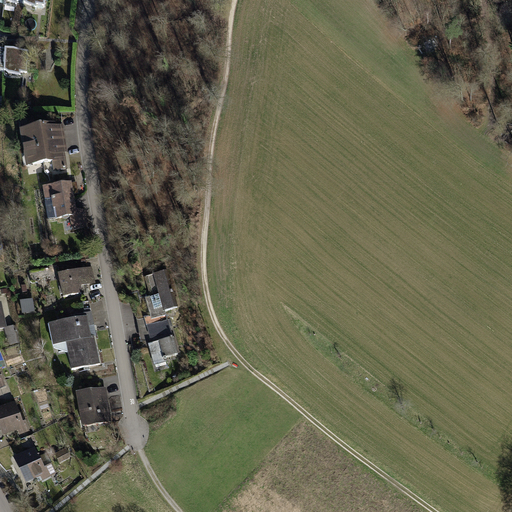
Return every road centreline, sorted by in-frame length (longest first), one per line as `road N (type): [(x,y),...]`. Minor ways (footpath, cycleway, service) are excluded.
road 1 (track): [(235,0),(205,235),(214,316),(241,357),(439,511)]
road 2 (residential): [(139,441),(81,113),(90,0)]
road 3 (track): [(481,119),(497,0)]
